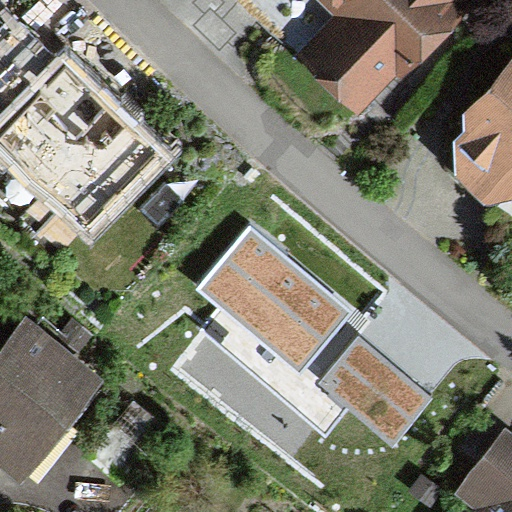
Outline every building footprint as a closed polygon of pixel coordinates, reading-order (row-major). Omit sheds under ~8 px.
[(319,0),(335,15),(298,52),(358,111),(468,0),(319,0)] [(22,25),(0,49),(0,143),(94,228),(163,151),(22,25)] [(511,64),(466,113),(463,131),(454,140),(454,174),(486,206),(511,198),(511,64)] [(281,256),(249,230),(198,292),(217,307),(198,331),(326,434),(345,410),(318,388),(324,381),(308,368),(352,313),(281,256)] [(0,466),(23,486),(107,388),(23,316),(0,342),(0,466)] [(324,381),(318,388),(345,410),(393,445),(434,396),(363,338),(324,381)] [(511,511),(511,427),(510,426),(460,487),(476,500),(466,511),(511,511)]
